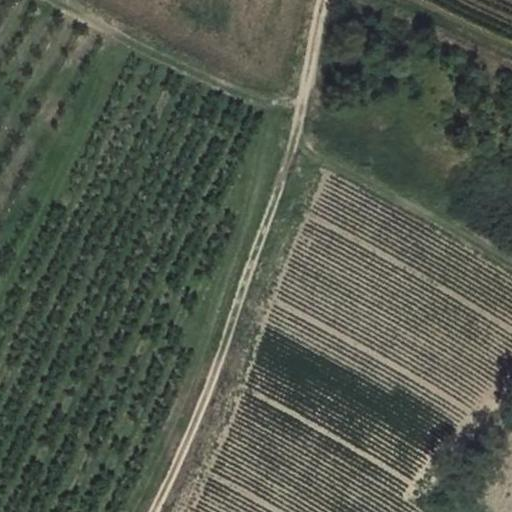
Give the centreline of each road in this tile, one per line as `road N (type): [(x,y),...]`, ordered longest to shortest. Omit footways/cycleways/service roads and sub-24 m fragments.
road 1 (track): [(154,511),(286,176),(325,0)]
road 2 (track): [(67,0),(301,109)]
